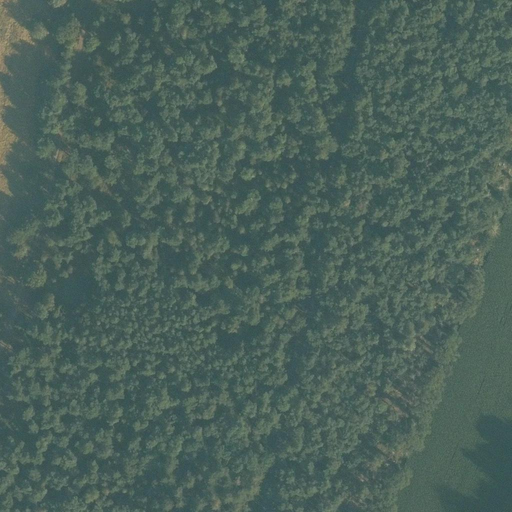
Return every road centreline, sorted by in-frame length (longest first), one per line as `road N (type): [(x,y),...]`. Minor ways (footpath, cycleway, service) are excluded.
road 1 (unclassified): [(267,511),(366,0)]
road 2 (track): [(101,0),(0,392)]
